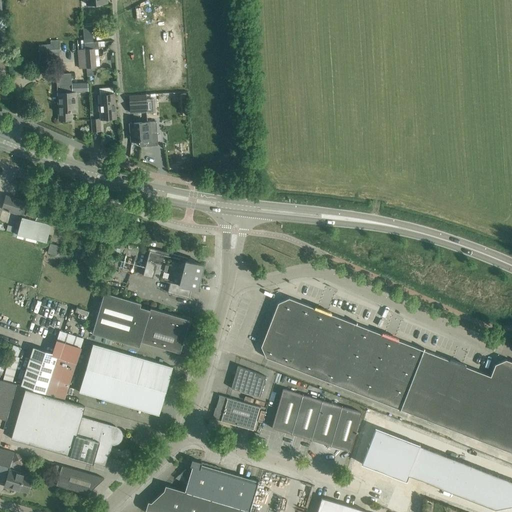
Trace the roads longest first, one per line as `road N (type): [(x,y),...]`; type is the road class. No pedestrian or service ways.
road 1 (unclassified): [(511,355),(324,273),(228,279)]
road 2 (secondary): [(236,202),(138,183),(0,135)]
road 3 (secondary): [(0,146),(94,181),(224,212)]
road 4 (unclassified): [(367,493),(186,431)]
road 5 (secondary): [(402,229),(236,202)]
road 6 (unclassified): [(186,431),(228,279)]
road 7 (secondary): [(247,213),(402,229)]
